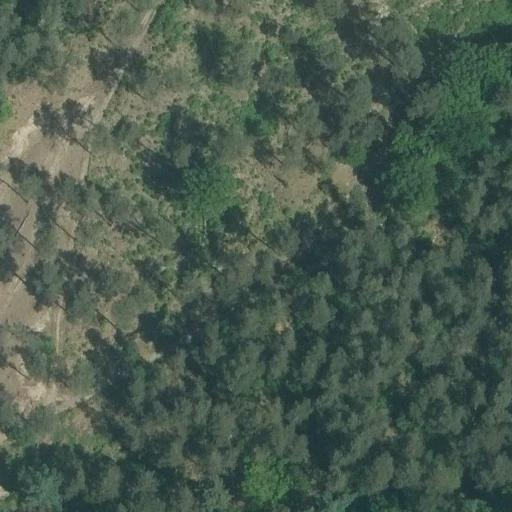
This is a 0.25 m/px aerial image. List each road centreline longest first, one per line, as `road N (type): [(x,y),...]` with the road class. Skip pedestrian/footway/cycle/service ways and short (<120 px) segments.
road 1 (track): [(9,491),(94,498),(237,487),(479,493)]
road 2 (track): [(54,412),(407,228)]
